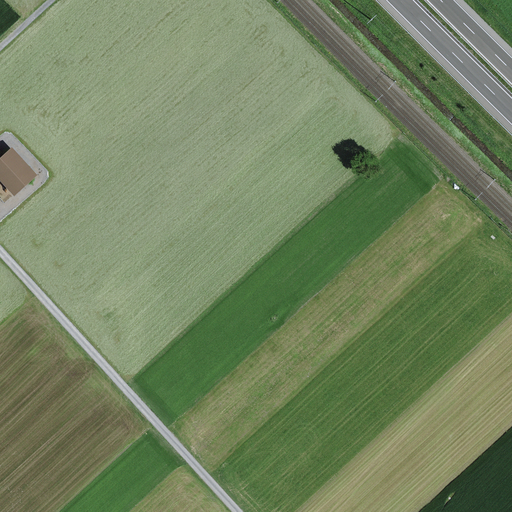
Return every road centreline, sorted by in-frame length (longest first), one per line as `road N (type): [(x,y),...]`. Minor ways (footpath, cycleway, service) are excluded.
road 1 (track): [(0,249),(235,511)]
road 2 (motorway): [(401,0),(511,112)]
